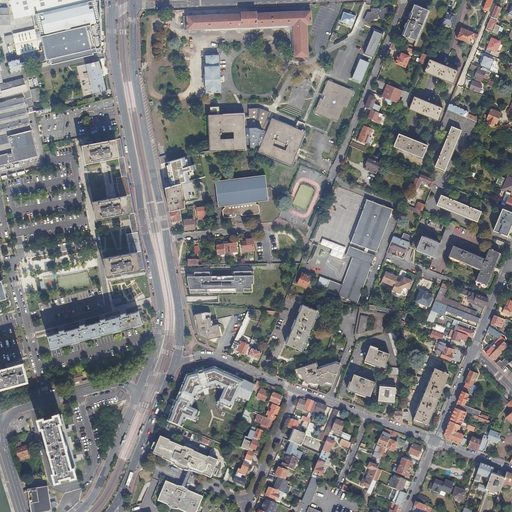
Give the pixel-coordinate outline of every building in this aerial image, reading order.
[(32,16),(80,4),(95,0),(97,0),(10,0),(15,20),(31,16),(32,16)] [(95,0),(80,4),(32,16),(35,27),(39,26),(41,37),(101,23),(95,0)] [(488,11),(492,0),(486,0),(483,9),(488,11)] [(416,41),(429,11),(414,5),(402,35),(406,37),(406,38),(407,38),(408,37),(416,41)] [(501,8),(496,6),(491,17),(497,19),(501,8)] [(0,8),(0,21),(10,21),(9,10),(7,9),(0,8)] [(371,12),(369,12),(369,14),(367,20),(370,21),(370,19),(371,19),(378,19),(378,15),(380,14),(380,19),(389,19),(388,8),(371,9),(371,12)] [(187,17),(187,30),(205,29),(294,25),(295,52),(295,57),(297,57),(298,61),(307,60),(306,56),(308,56),(307,25),(311,24),(311,11),(257,14),(256,13),(257,13),(257,11),(255,11),(255,12),(243,12),(241,12),(241,14),(242,14),(242,15),(187,17)] [(352,25),(355,16),(343,12),(340,21),(352,25)] [(453,28),(456,15),(452,13),(452,15),(449,14),(449,13),(446,12),(441,23),(453,28)] [(488,24),(486,29),(498,34),(501,26),(496,24),(497,21),(490,19),(488,24)] [(43,46),(46,60),(50,59),(51,65),(93,55),(93,53),(100,51),(101,23),(41,37),(43,46)] [(294,25),(205,29),(205,32),(241,30),(241,31),(258,30),(288,28),(291,31),(292,52),(295,52),(294,25)] [(474,46),(478,35),(462,28),(457,39),(474,46)] [(372,29),(362,55),(371,58),(381,33),(372,29)] [(25,50),(27,53),(36,51),(39,50),(35,30),(13,35),(17,52),(25,50)] [(491,38),(486,52),(498,57),(499,52),(500,52),(504,44),(501,42),(491,38)] [(430,59),(436,62),(442,47),(436,44),(430,59)] [(38,64),(47,62),(46,60),(43,46),(41,47),(42,51),(36,52),(38,62),(38,64)] [(38,62),(36,52),(27,55),(27,53),(24,54),(27,65),(38,62)] [(400,53),(395,63),(405,67),(409,57),(400,53)] [(428,55),(423,54),(420,63),(424,64),(428,55)] [(219,67),(219,55),(205,56),(206,79),(207,93),(221,92),(220,79),(220,66),(219,67)] [(494,59),(484,55),(480,65),(490,70),(494,59)] [(20,59),(9,62),(12,74),(23,71),(24,70),(25,69),(26,68),(26,67),(26,66),(25,61),(24,61),(23,60),(22,59),(21,59),(20,59)] [(361,82),(369,63),(360,59),(352,79),(361,82)] [(436,62),(430,59),(424,72),(430,75),(453,84),(458,71),(436,62)] [(87,64),(94,94),(107,91),(102,72),(100,61),(87,64)] [(94,94),(87,64),(78,67),(85,96),(94,94)] [(491,72),(472,64),(470,68),(477,71),(475,77),(483,80),(484,78),(488,80),(491,72)] [(430,75),(424,72),(414,97),(421,99),(430,75)] [(27,89),(24,78),(0,85),(0,84),(0,96),(3,95),(3,97),(27,91),(27,89)] [(36,78),(30,80),(33,90),(31,90),(35,102),(42,100),(36,78)] [(355,91),(355,87),(352,86),(350,87),(334,80),(333,79),(331,78),(328,79),(327,79),(325,82),(326,84),(323,93),(324,93),(323,95),(322,96),(321,96),(317,105),(316,106),(314,109),(316,112),(319,113),(320,113),(332,118),(333,116),(339,119),(345,105),(348,106),(353,94),(354,93),(355,91)] [(400,104),(407,107),(412,94),(377,80),(375,86),(385,90),(382,97),(397,103),(400,96),(403,97),(400,104)] [(482,84),(473,81),(470,89),(480,93),(482,88),(480,88),(482,84)] [(370,96),(366,108),(372,110),(378,112),(380,106),(374,104),(376,99),(370,96)] [(421,99),(414,97),(409,109),(415,112),(438,121),(443,108),(421,99)] [(25,98),(0,103),(0,165),(39,157),(32,127),(34,127),(33,123),(31,124),(25,98)] [(451,101),(448,109),(474,121),(476,117),(468,114),(469,112),(454,105),(455,102),(451,101)] [(37,117),(54,113),(53,107),(48,108),(44,110),(43,111),(35,113),(36,117),(37,117)] [(244,116),(245,138),(249,138),(250,145),(250,148),(253,148),(255,149),(256,145),(260,147),(271,120),(269,120),(267,119),(270,112),(259,108),(248,109),(248,116),(244,116)] [(415,112),(409,109),(399,134),(405,136),(415,112)] [(501,113),(491,109),(489,116),(485,114),(483,118),(488,120),(487,123),(488,124),(493,126),(494,125),(495,123),(497,124),(501,113)] [(372,110),(370,114),(368,118),(374,120),(374,121),(380,123),(382,118),(381,118),(383,114),(378,112),(372,110)] [(245,138),(244,116),(244,114),(243,113),(222,114),(221,114),(219,114),(208,115),(210,150),(246,149),(246,145),(245,138)] [(271,120),(260,147),(258,151),(259,153),(265,155),(270,157),(271,157),(271,156),(291,165),(293,160),(299,148),(301,143),(302,142),(303,139),(306,133),(305,132),(306,130),(302,129),(301,130),(295,128),(295,127),(273,118),(272,118),(271,120)] [(369,137),(372,129),(364,126),(358,140),(369,144),(371,138),(369,137)] [(461,131),(452,127),(435,167),(445,171),(461,131)] [(405,136),(399,134),(393,146),(422,158),(428,146),(405,136)] [(121,139),(116,140),(119,158),(124,157),(121,139)] [(116,140),(110,141),(85,146),(88,163),(119,158),(116,140)] [(352,142),(350,146),(362,150),(363,147),(352,142)] [(161,165),(169,162),(167,155),(160,158),(161,165)] [(380,158),(373,155),(371,159),(370,158),(369,160),(369,159),(366,165),(368,165),(366,169),(376,173),(380,174),(381,170),(378,169),(380,164),(378,163),(380,158)] [(128,176),(124,157),(119,158),(123,177),(128,176)] [(182,168),(179,159),(173,161),(174,166),(178,179),(185,177),(184,173),(185,172),(184,168),(182,168)] [(435,181),(420,175),(419,174),(417,178),(414,186),(418,188),(421,181),(425,182),(430,184),(428,186),(432,188),(435,181)] [(243,216),(258,214),(260,213),(260,212),(259,205),(258,205),(258,204),(256,204),(256,202),(268,200),(265,175),(215,181),(216,189),(218,206),(226,206),(226,208),(224,208),(224,209),(224,216),(225,217),(235,217),(236,216),(236,214),(238,214),(241,213),(242,215),(243,216)] [(126,196),(129,214),(135,213),(128,176),(123,177),(117,178),(120,197),(126,196)] [(165,183),(166,188),(176,185),(175,181),(174,181),(174,180),(170,181),(170,182),(165,183)] [(181,184),(184,201),(185,202),(197,199),(193,181),(181,184)] [(184,201),(181,184),(176,185),(166,188),(170,212),(172,211),(180,209),(185,208),(184,201)] [(511,193),(507,191),(501,204),(505,206),(511,193)] [(477,222),(482,211),(441,195),(437,205),(477,222)] [(126,196),(120,197),(95,202),(99,220),(129,214),(126,196)] [(377,252),(393,209),(367,200),(351,242),(377,252)] [(423,211),(425,205),(418,202),(415,209),(418,210),(423,211)] [(418,210),(415,209),(406,205),(404,208),(417,213),(418,210)] [(197,216),(206,214),(205,207),(197,208),(197,216)] [(173,222),(181,221),(180,209),(172,211),(172,214),(171,214),(172,219),(173,219),(173,222)] [(507,236),(511,224),(511,212),(502,209),(493,230),(507,236)] [(137,224),(135,213),(129,214),(131,225),(133,233),(138,232),(137,224)] [(195,229),(193,219),(184,221),(185,230),(195,229)] [(434,257),(432,262),(439,265),(455,224),(448,222),(440,243),(434,257)] [(127,234),(131,253),(136,252),(142,251),(138,232),(133,233),(127,234)] [(243,252),(255,250),(253,234),(248,234),(249,241),(242,242),(243,252)] [(393,248),(406,253),(412,237),(404,234),(401,241),(396,240),(396,239),(393,238),(387,253),(391,255),(393,250),(392,249),(393,248)] [(416,250),(434,257),(440,243),(422,236),(416,250)] [(342,259),(347,247),(323,238),(321,244),(333,248),(330,254),(342,259)] [(221,265),(226,265),(225,254),(224,242),(220,242),(221,245),(217,246),(218,255),(221,254),(223,254),(224,257),(222,257),(222,260),(220,264),(221,265)] [(224,242),(225,254),(237,252),(236,243),(229,243),(229,242),(224,242)] [(177,245),(179,261),(188,260),(186,244),(177,245)] [(465,250),(454,246),(449,256),(481,269),(476,280),(487,285),(500,253),(493,250),(493,249),(492,249),(491,250),(489,249),(485,259),(469,252),(470,249),(466,248),(465,250)] [(375,256),(350,247),(346,255),(353,258),(342,285),(320,277),(317,288),(358,303),(375,256)] [(136,252),(140,270),(145,269),(142,251),(136,252)] [(140,270),(136,252),(131,253),(104,258),(104,259),(106,258),(109,276),(107,276),(140,270)] [(194,274),(187,275),(190,291),(236,290),(236,292),(244,292),(244,290),(251,290),(251,284),(253,284),(253,276),(251,276),(251,271),(234,272),(234,276),(209,276),(209,272),(194,273),(194,274)] [(311,277),(297,271),(293,282),(306,288),(311,277)] [(396,282),(398,277),(386,272),(384,276),(385,278),(383,282),(382,281),(381,282),(394,287),(396,282)] [(400,283),(396,282),(394,287),(392,291),(400,294),(402,291),(402,289),(406,288),(407,289),(410,289),(413,282),(405,278),(403,282),(400,283)] [(448,286),(442,284),(441,287),(446,289),(442,299),(461,306),(461,304),(444,298),(448,286)] [(446,289),(441,287),(435,301),(470,314),(471,311),(461,306),(442,299),(446,289)] [(485,308),(488,299),(473,293),(464,290),(462,295),(465,296),(465,295),(470,297),(469,302),(485,308)] [(429,307),(434,296),(428,294),(428,295),(425,294),(425,293),(420,291),(416,302),(429,307)] [(123,302),(121,296),(116,298),(112,299),(114,305),(123,302)] [(511,301),(508,300),(503,312),(511,315),(511,301)] [(478,323),(480,318),(470,314),(435,301),(431,311),(445,316),(447,311),(478,323)] [(302,351),(318,311),(317,310),(316,311),(302,305),(286,345),(302,351)] [(386,333),(384,326),(386,314),(375,312),(376,311),(375,310),(367,309),(359,307),(354,335),(357,342),(386,333)] [(402,316),(403,312),(385,308),(376,307),(375,310),(376,311),(402,316)] [(110,317),(105,318),(104,315),(99,317),(100,322),(85,326),(84,321),(78,322),(80,328),(65,332),(63,327),(58,328),(59,333),(48,336),(51,349),(145,323),(141,311),(126,315),(124,310),(120,311),(120,314),(113,316),(110,317)] [(195,315),(198,330),(199,335),(199,336),(207,340),(208,340),(218,338),(221,337),(218,325),(212,326),(210,318),(210,313),(204,313),(195,315)] [(505,319),(494,315),(491,324),(501,327),(505,319)] [(442,332),(444,327),(435,324),(433,329),(442,332)] [(472,337),(475,332),(457,326),(455,331),(468,336),(472,337)] [(500,333),(490,326),(487,331),(497,337),(500,333)] [(455,331),(452,330),(449,337),(453,338),(452,339),(460,343),(462,340),(466,341),(468,336),(455,331)] [(396,333),(395,331),(388,333),(395,355),(398,354),(396,348),(400,347),(399,345),(397,336),(396,333)] [(432,331),(430,337),(441,342),(442,342),(444,336),(432,331)] [(488,346),(483,351),(489,356),(505,340),(506,340),(504,339),(501,336),(499,339),(495,342),(496,343),(494,344),(491,346),(492,347),(490,348),(488,346)] [(249,345),(246,354),(258,360),(262,352),(251,348),(255,341),(252,340),(249,345)] [(509,344),(505,340),(489,356),(493,360),(507,346),(507,345),(509,344)] [(239,353),(245,355),(246,354),(249,345),(240,341),(239,344),(234,342),(231,348),(240,351),(239,353)] [(442,342),(441,342),(438,347),(436,352),(436,353),(442,355),(441,357),(450,361),(455,351),(445,347),(447,344),(442,342)] [(385,367),(390,354),(370,347),(365,360),(385,367)] [(510,363),(511,360),(511,359),(508,356),(502,362),(500,360),(496,364),(502,370),(510,363)] [(317,369),(315,363),(296,369),(298,374),(301,375),(302,379),(304,380),(304,381),(306,382),(309,383),(310,382),(314,384),(316,384),(322,386),(323,383),(327,382),(333,384),(340,365),(335,363),(317,369)] [(0,388),(6,387),(7,386),(19,383),(27,381),(26,377),(23,368),(24,368),(23,364),(15,366),(14,367),(2,370),(0,370),(0,388)] [(215,367),(187,375),(167,421),(196,434),(202,432),(207,430),(210,425),(213,418),(218,421),(221,415),(223,416),(227,407),(243,415),(246,409),(254,389),(256,385),(215,367)] [(413,421),(427,427),(434,411),(444,386),(449,375),(433,368),(414,414),(415,414),(413,421)] [(477,374),(471,371),(462,391),(469,394),(471,388),(472,385),(473,384),(477,374)] [(354,375),(349,388),(370,397),(375,384),(375,383),(375,382),(354,375)] [(263,383),(258,381),(256,385),(254,389),(260,391),(257,398),(265,402),(269,393),(261,389),(263,383)] [(477,386),(473,384),(472,385),(471,388),(469,394),(474,395),(477,386)] [(276,388),(272,386),(270,393),(273,394),(270,401),(273,402),(272,404),(273,404),(277,406),(277,404),(280,405),(283,397),(280,396),(280,395),(277,393),(277,395),(274,393),(276,388)] [(380,387),(378,401),(395,402),(395,398),(396,388),(380,387)] [(469,394),(462,391),(455,408),(466,412),(468,413),(470,407),(464,405),(469,394)] [(300,400),(297,408),(304,411),(304,410),(314,414),(315,412),(318,403),(308,400),(307,402),(300,400)] [(318,403),(315,412),(324,415),(327,407),(318,403)] [(266,418),(275,421),(276,417),(274,416),(275,414),(277,415),(278,413),(281,408),(277,406),(273,404),(270,412),(268,412),(266,418)] [(466,412),(455,408),(452,414),(450,421),(461,425),(466,412)] [(243,415),(240,422),(246,425),(247,422),(248,422),(252,412),(246,409),(243,415)] [(325,433),(321,442),(326,443),(330,434),(330,433),(336,420),(337,417),(339,411),(335,410),(325,433)] [(396,415),(396,421),(403,423),(402,412),(395,412),(395,415),(396,415)] [(75,462),(73,457),(64,421),(65,420),(63,413),(55,415),(55,418),(53,419),(52,418),(47,419),(47,421),(45,421),(44,418),(39,419),(41,428),(44,427),(45,434),(44,434),(44,436),(46,436),(47,440),(45,441),(47,446),(48,446),(50,452),(48,452),(50,458),(51,457),(53,464),(52,464),(52,466),(54,466),(56,472),(54,473),(56,482),(61,480),(60,477),(62,476),(63,477),(68,476),(68,475),(71,474),(71,477),(76,476),(76,473),(77,473),(75,462)] [(261,416),(259,415),(256,422),(272,428),(275,421),(266,418),(261,416)] [(488,424),(490,421),(481,418),(474,415),(473,419),(488,424)] [(292,420),(288,428),(295,431),(296,431),(299,423),(292,420)] [(345,424),(336,420),(330,433),(342,437),(343,433),(341,432),(345,424)] [(461,425),(450,421),(447,428),(444,434),(446,439),(455,442),(460,444),(463,438),(464,434),(457,432),(458,429),(460,429),(461,425)] [(304,422),(299,432),(305,435),(310,424),(304,422)] [(254,437),(257,429),(252,427),(247,438),(253,440),(254,437)] [(263,432),(257,429),(254,437),(258,439),(260,440),(263,432)] [(393,432),(386,429),(384,434),(387,436),(387,437),(391,438),(391,437),(393,432)] [(497,443),(501,433),(490,430),(489,433),(488,436),(484,435),(482,440),(478,451),(483,453),(484,450),(485,450),(489,440),(490,440),(492,440),(493,442),(497,443)] [(290,442),(291,443),(299,446),(301,447),(306,435),(305,435),(299,432),(296,431),(295,431),(290,442)] [(352,436),(341,432),(343,433),(342,437),(341,439),(342,440),(349,442),(352,436)] [(330,434),(326,443),(321,455),(328,458),(330,453),(329,453),(332,447),(334,448),(336,443),(332,441),(333,439),(336,440),(337,438),(330,434)] [(249,449),(253,440),(247,438),(246,437),(241,448),(245,450),(252,453),(253,450),(249,449)] [(376,451),(375,452),(383,456),(384,455),(386,449),(390,440),(381,437),(378,445),(381,447),(378,452),(376,451)] [(470,448),(478,451),(482,440),(472,437),(468,447),(470,448)] [(197,454),(181,447),(160,438),(154,454),(162,458),(178,465),(179,466),(182,467),(184,468),(186,468),(193,471),(211,478),(218,462),(197,454)] [(396,442),(390,440),(386,449),(390,450),(394,452),(396,447),(400,448),(401,446),(403,448),(403,450),(406,451),(411,441),(407,439),(406,442),(397,438),(396,442)] [(249,449),(253,450),(255,451),(259,443),(256,442),(253,440),(249,449)] [(351,443),(349,442),(342,440),(340,444),(349,448),(351,443)] [(181,447),(197,454),(198,450),(183,443),(181,447)] [(286,454),(287,455),(298,459),(300,460),(303,453),(297,451),(299,446),(291,443),(286,454)] [(422,449),(413,444),(409,454),(418,458),(422,449)] [(27,446),(16,449),(19,457),(21,460),(30,458),(29,454),(27,446)] [(245,459),(245,460),(251,462),(254,454),(252,453),(245,450),(243,456),(246,457),(245,459)] [(284,462),(283,466),(293,471),(298,459),(287,455),(285,460),(286,460),(285,463),(284,462)] [(318,461),(316,467),(314,472),(315,473),(315,474),(317,475),(318,474),(322,476),(324,471),(322,470),(324,464),(326,464),(328,458),(321,455),(318,461)] [(162,459),(171,463),(179,466),(178,465),(162,458),(162,459)] [(400,466),(410,470),(413,463),(403,459),(400,466)] [(242,475),(245,476),(250,465),(244,462),(241,470),(238,470),(237,473),(242,475)] [(192,472),(192,471),(184,468),(182,467),(179,466),(171,463),(174,465),(174,466),(176,468),(179,468),(179,469),(181,470),(182,470),(183,470),(185,472),(188,472),(189,471),(190,471),(192,472)] [(371,470),(368,476),(374,478),(377,469),(378,468),(370,464),(368,469),(371,470)] [(407,477),(410,470),(400,466),(395,464),(393,471),(407,477)] [(479,476),(490,479),(491,475),(493,469),(487,466),(481,464),(474,482),(477,483),(479,476)] [(289,472),(279,468),(275,477),(276,477),(285,481),(289,472)] [(222,484),(226,485),(232,471),(228,469),(222,484)] [(377,469),(374,478),(372,481),(375,482),(376,482),(381,471),(377,469)] [(237,473),(233,482),(244,486),(245,483),(243,482),(244,479),(241,478),(242,475),(237,473)] [(504,480),(503,485),(505,486),(507,485),(511,486),(511,475),(507,474),(504,480)] [(497,496),(498,496),(501,490),(503,485),(504,480),(491,475),(490,479),(486,488),(485,490),(490,492),(489,494),(494,496),(495,494),(498,495),(497,496)] [(374,478),(368,476),(366,481),(363,480),(361,485),(369,488),(370,486),(372,481),(374,478)] [(410,489),(412,483),(394,476),(390,488),(400,492),(407,495),(410,489)] [(288,482),(285,481),(276,477),(275,481),(277,482),(274,489),(280,492),(283,494),(288,482)] [(319,511),(309,508),(320,482),(311,478),(307,490),(302,501),(299,508),(297,511),(319,511)] [(447,492),(450,493),(453,483),(445,480),(444,484),(436,481),(435,483),(434,483),(434,485),(431,484),(429,490),(433,491),(434,494),(437,495),(439,494),(440,495),(441,491),(446,493),(447,492)] [(178,487),(169,484),(166,482),(158,501),(168,505),(167,506),(169,507),(170,507),(171,507),(173,507),(175,509),(175,510),(178,510),(178,509),(184,511),(196,511),(203,498),(188,491),(186,489),(186,490),(184,488),(180,487),(178,487)] [(42,511),(51,511),(50,502),(48,486),(41,487),(41,485),(34,486),(34,488),(28,489),(31,511),(42,511)] [(343,486),(341,491),(349,494),(351,489),(343,486)] [(274,489),(269,488),(266,496),(278,501),(280,497),(278,496),(280,492),(274,489)] [(457,499),(460,500),(463,501),(466,492),(456,488),(455,490),(454,489),(453,491),(455,491),(452,497),(457,499)] [(404,501),(407,495),(400,492),(399,496),(398,498),(397,501),(393,500),(391,503),(393,504),(402,508),(404,501)] [(427,499),(419,495),(416,502),(424,506),(427,499)] [(271,511),(275,503),(265,499),(261,511),(263,511),(271,511)] [(414,506),(413,510),(418,511),(430,511),(432,509),(424,506),(416,502),(414,506)]
